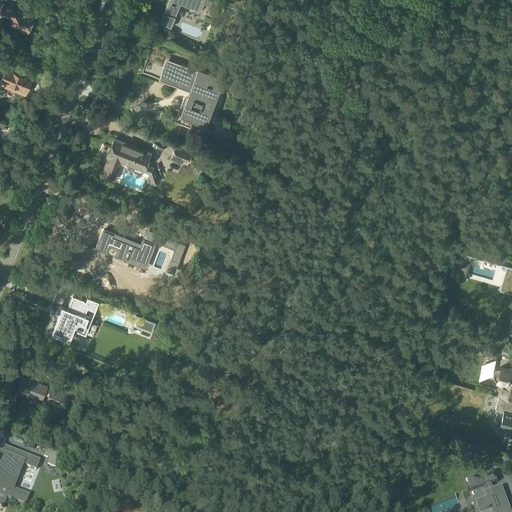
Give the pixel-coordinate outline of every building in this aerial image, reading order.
[(168,0),(159,23),(171,27),(180,3),(201,11),(204,3),(210,5),(211,0),(168,0)] [(27,31),(28,29),(30,29),(31,26),(30,24),(33,16),(3,3),(0,10),(0,11),(14,17),(11,24),(27,31)] [(243,45),(245,38),(239,36),(237,43),(243,45)] [(183,112),(204,120),(217,88),(217,89),(221,78),(200,69),(199,71),(149,52),(143,67),(171,78),(170,79),(178,82),(180,83),(181,81),(193,86),(186,104),(186,105),(183,112)] [(0,67),(5,69),(0,82),(0,83),(25,94),(28,85),(30,85),(32,81),(30,79),(31,77),(16,71),(19,63),(0,55),(0,67)] [(183,118),(164,111),(157,127),(157,129),(176,136),(183,118)] [(146,164),(150,152),(114,138),(107,156),(109,157),(102,176),(113,180),(120,161),(149,172),(153,184),(159,182),(154,167),(146,164)] [(170,158),(187,164),(193,151),(175,144),(170,158)] [(204,164),(199,174),(209,179),(214,168),(204,164)] [(104,230),(97,249),(106,252),(109,244),(119,248),(116,256),(123,259),(125,255),(145,263),(152,244),(143,240),(140,248),(112,237),(113,234),(104,230)] [(166,238),(164,244),(176,248),(172,259),(178,261),(184,245),(166,238)] [(467,254),(460,251),(452,276),(460,278),(467,254)] [(87,296),(85,299),(84,299),(84,298),(73,294),(67,307),(62,305),(52,332),(70,339),(75,325),(76,325),(76,326),(78,327),(77,331),(85,334),(99,300),(87,296)] [(136,315),(132,325),(151,333),(155,322),(136,315)] [(511,369),(511,367),(500,366),(500,367),(498,368),(496,369),(494,371),(493,373),(493,375),(493,377),(495,379),(496,381),(496,382),(498,383),(502,385),(499,396),(511,399),(511,369)] [(70,393),(52,387),(22,375),(17,389),(41,399),(43,393),(48,395),(46,401),(65,408),(70,393)] [(511,399),(499,396),(495,408),(504,411),(500,427),(511,430),(511,399)] [(0,495),(7,498),(25,505),(29,496),(13,490),(23,466),(36,471),(39,462),(27,457),(2,447),(0,451),(0,495)] [(41,463),(58,469),(63,458),(46,451),(41,463)] [(486,511),(492,510),(492,511),(509,511),(501,488),(493,491),(491,485),(497,483),(492,471),(465,481),(469,493),(484,487),(488,499),(477,503),(479,511),(486,511)]
